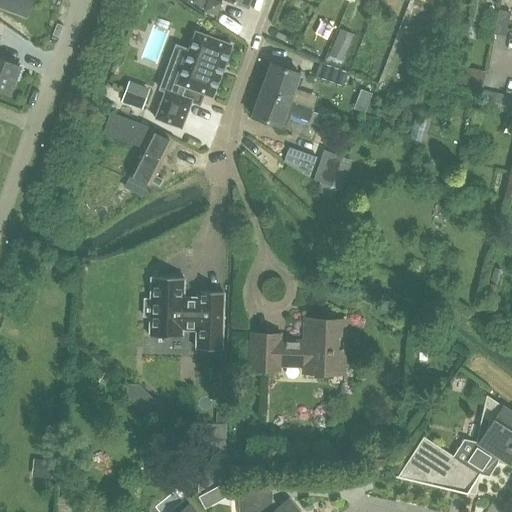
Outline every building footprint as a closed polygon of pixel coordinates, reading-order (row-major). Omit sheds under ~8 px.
[(0,0),(0,5),(26,15),(31,4),(32,4),(33,0),(0,0)] [(200,8),(206,0),(187,0),(199,9),(200,8)] [(506,36),(511,13),(498,10),(493,34),(506,36)] [(232,16),(226,24),(244,36),(249,28),(232,16)] [(352,34),(338,28),(327,54),(341,60),(352,34)] [(233,45),(195,32),(176,84),(186,88),(182,99),(165,93),(155,118),(181,128),(191,102),(200,105),(203,95),(213,99),(233,45)] [(163,61),(170,36),(157,33),(150,57),(163,61)] [(0,89),(10,93),(20,66),(0,58),(0,41),(2,37),(0,35),(0,89)] [(321,61),(315,77),(344,87),(350,71),(321,61)] [(295,88),(301,73),(272,63),(263,88),(265,88),(265,90),(314,110),(315,108),(312,107),(316,97),(295,88)] [(139,118),(150,90),(116,76),(104,104),(139,118)] [(286,125),(290,115),(310,122),(328,128),(332,118),(314,111),(314,110),(265,90),(265,88),(263,88),(253,116),(282,127),(283,123),(286,125)] [(511,96),(485,89),(481,105),(511,113),(511,96)] [(111,114),(104,132),(144,147),(131,173),(151,183),(151,182),(153,178),(155,176),(172,142),(152,132),(150,127),(111,114)] [(422,141),(428,119),(416,116),(410,138),(422,141)] [(310,178),(318,156),(290,146),(284,161),(310,178)] [(184,278),(151,276),(150,299),(144,299),(144,316),(150,316),(149,336),(182,338),(182,330),(202,330),(201,348),(196,348),(196,349),(221,350),(223,292),(198,291),(198,293),(203,293),(203,298),(183,298),(184,278)] [(344,373),(346,319),(322,319),(322,324),(306,324),(306,341),(280,340),(281,334),(254,333),(252,369),(282,370),(282,367),(302,368),(302,372),(344,373)] [(161,403),(139,381),(126,381),(126,394),(148,416),(161,416),(161,403)] [(464,438),(453,455),(480,473),(483,468),(484,469),(481,474),(489,476),(498,462),(511,465),(511,429),(511,428),(511,411),(487,395),(476,442),(464,438)] [(224,476),(226,444),(227,426),(209,425),(208,443),(201,443),(198,483),(197,497),(214,488),(214,486),(224,481),(224,476)] [(453,455),(424,436),(399,476),(397,475),(396,477),(468,493),(473,486),(478,487),(481,474),(484,469),(483,468),(480,473),(453,455)] [(33,459),(32,472),(50,474),(52,461),(33,459)] [(239,488),(241,511),(300,511),(289,499),(276,509),(273,505),(271,485),(239,488)] [(204,509),(215,503),(209,492),(198,498),(204,509)]
